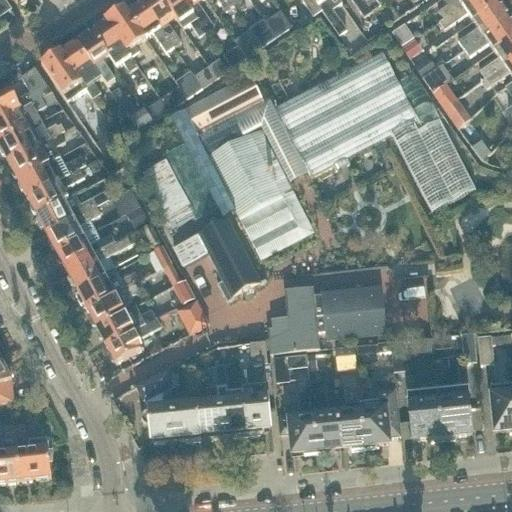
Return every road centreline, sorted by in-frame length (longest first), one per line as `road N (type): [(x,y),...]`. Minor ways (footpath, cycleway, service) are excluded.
road 1 (residential): [(132,511),(114,454),(0,239)]
road 2 (tertiary): [(327,511),(511,493)]
road 3 (residential): [(0,51),(17,40),(33,47),(105,0)]
